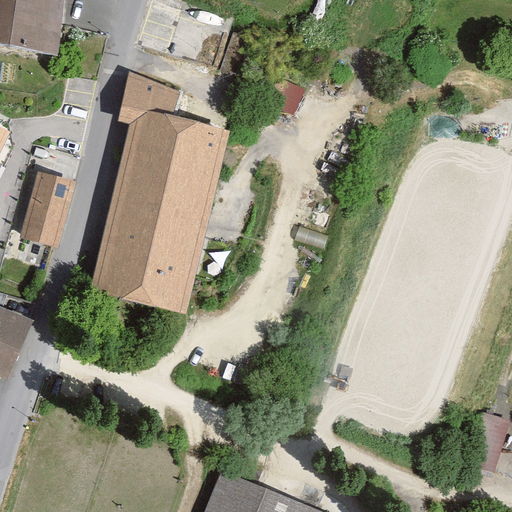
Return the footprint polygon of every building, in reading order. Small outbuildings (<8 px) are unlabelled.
[(0,0),(0,41),(56,53),(61,0),(0,0)] [(296,112),(307,87),(282,76),(271,101),(296,112)] [(174,95),(132,77),(121,120),(137,124),(98,289),(182,309),(223,136),(167,123),(174,95)] [(74,185),(40,176),(23,238),(57,247),(74,185)] [(30,322),(0,309),(0,374),(7,378),(30,322)] [(508,423),(480,414),(465,462),(493,471),(508,423)] [(312,511),(223,475),(208,511),(312,511)]
